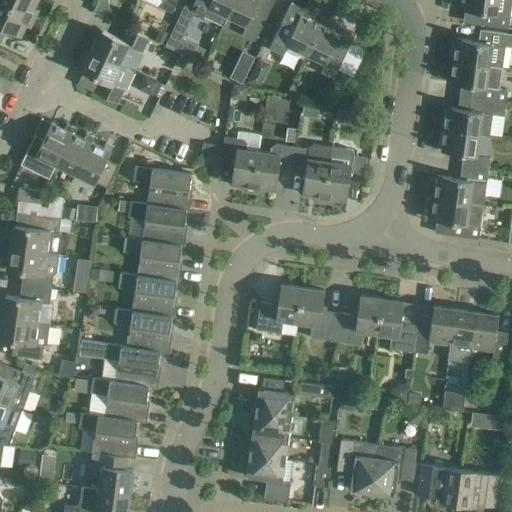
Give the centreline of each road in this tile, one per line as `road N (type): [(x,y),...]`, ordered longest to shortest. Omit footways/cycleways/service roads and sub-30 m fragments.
road 1 (residential): [(388,246),(285,234),(253,246),(219,371),(177,453),(167,497)]
road 2 (residential): [(388,246),(415,34)]
road 3 (residential): [(193,135),(134,126),(49,82)]
road 4 (residential): [(511,265),(388,246)]
